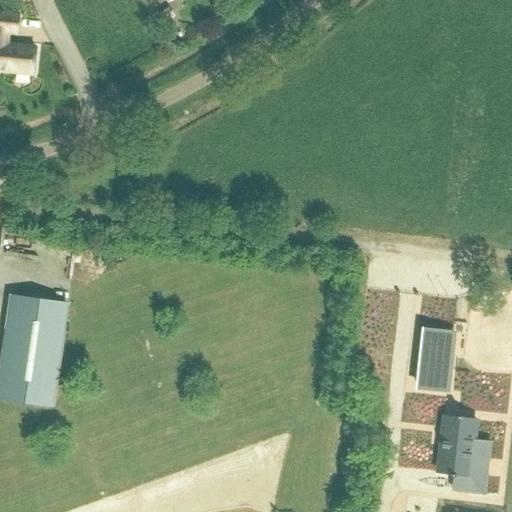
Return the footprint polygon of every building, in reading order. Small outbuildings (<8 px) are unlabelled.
[(140,26),(128,1),(84,24),(97,48),(140,26)] [(0,70),(33,74),(36,47),(0,43),(1,32),(17,33),(20,15),(0,12),(0,70)] [(176,22),(164,27),(170,40),(182,35),(176,22)] [(0,397),(52,405),(67,305),(12,297),(0,378),(0,397)] [(425,330),(419,387),(446,390),(446,391),(453,333),(425,330)] [(398,420),(427,418),(425,391),(397,393),(398,420)] [(445,416),(437,471),(451,473),(450,475),(453,476),(456,476),(456,473),(469,475),(474,440),(476,420),(463,418),(464,416),(458,415),(458,417),(445,416)] [(490,441),(474,440),(469,475),(456,473),(456,476),(453,476),(452,489),(483,493),(490,441)]
